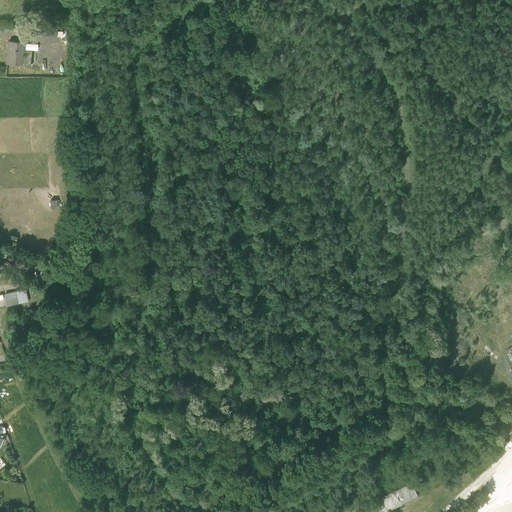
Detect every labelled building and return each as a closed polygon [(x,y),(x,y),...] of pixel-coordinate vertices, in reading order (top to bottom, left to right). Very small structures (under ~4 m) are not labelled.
[(57,26),(32,24),(31,34),(57,36),(57,26)] [(30,66),(32,51),(23,50),(24,42),(9,41),(8,62),(22,63),(22,66),(30,66)] [(28,268),(31,260),(18,255),(15,263),(28,268)] [(20,290),(20,287),(13,287),(13,291),(6,294),(7,299),(6,299),(7,306),(18,303),(25,304),(26,298),(24,295),(22,295),(21,289),(20,290)] [(384,511),(418,495),(412,483),(378,499),(384,511)]
